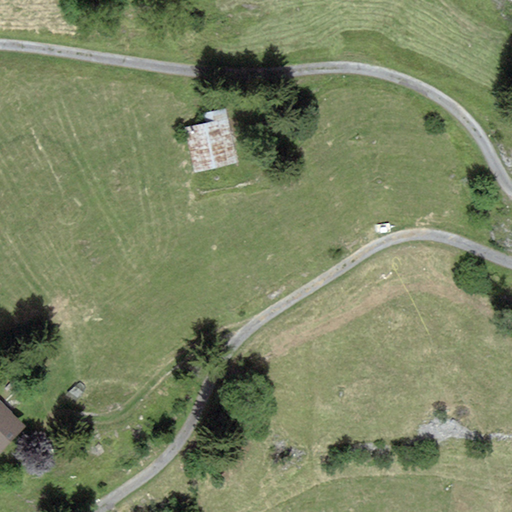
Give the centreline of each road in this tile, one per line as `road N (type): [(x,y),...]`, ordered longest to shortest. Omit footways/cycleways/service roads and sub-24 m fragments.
road 1 (residential): [(0,43),(190,68),(342,65),(383,72),(454,107),(511,190)]
road 2 (residential): [(511,262),(436,233),(381,239),(239,332),(158,465),(92,511)]
